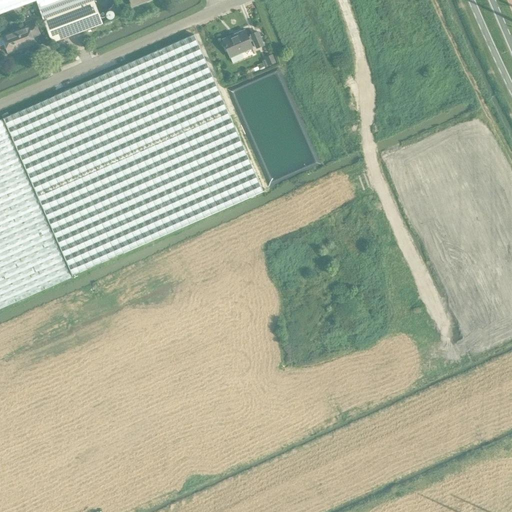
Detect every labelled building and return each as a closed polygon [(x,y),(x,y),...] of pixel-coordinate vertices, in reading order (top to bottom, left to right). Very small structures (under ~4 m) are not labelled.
[(0,0),(0,13),(35,0),(36,2),(38,6),(41,13),(51,43),(102,24),(93,0),(0,0)] [(8,53),(34,43),(32,37),(39,34),(34,19),(26,22),(27,26),(1,36),(8,53)] [(249,42),(253,41),(256,49),(263,46),(257,31),(250,34),(250,35),(247,37),(244,29),(235,33),(236,35),(223,40),(230,57),(252,48),(249,42)] [(194,34),(157,51),(0,120),(0,309),(71,278),(40,207),(41,206),(72,275),(263,191),(194,34)] [(268,65),(276,62),(272,54),(264,57),(268,65)]
